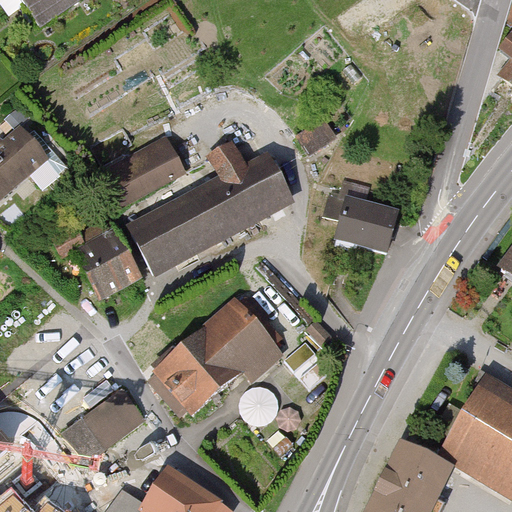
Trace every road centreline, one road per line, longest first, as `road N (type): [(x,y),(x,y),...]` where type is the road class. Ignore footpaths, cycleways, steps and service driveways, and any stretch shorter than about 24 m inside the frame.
road 1 (secondary): [(317,511),(402,336),(470,227)]
road 2 (residential): [(470,227),(442,198),(497,0)]
